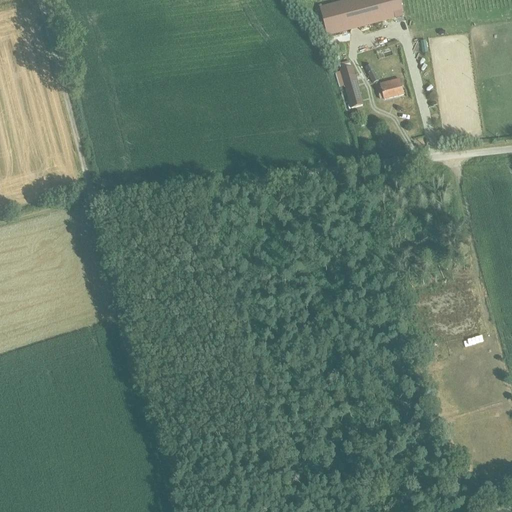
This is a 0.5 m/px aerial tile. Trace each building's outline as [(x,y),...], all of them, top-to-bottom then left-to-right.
[(351,0),(320,8),(328,37),(404,17),(399,0),(351,0)] [(350,61),(339,64),(339,67),(351,109),(364,105),(357,82),(358,82),(356,75),(355,75),(353,67),(351,67),(350,61)] [(373,71),(368,73),(373,83),(378,81),(373,71)] [(382,90),(378,91),(380,100),(384,99),(384,100),(404,96),(400,80),(380,85),(382,90)] [(484,353),(483,344),(464,346),(465,354),(484,353)]
